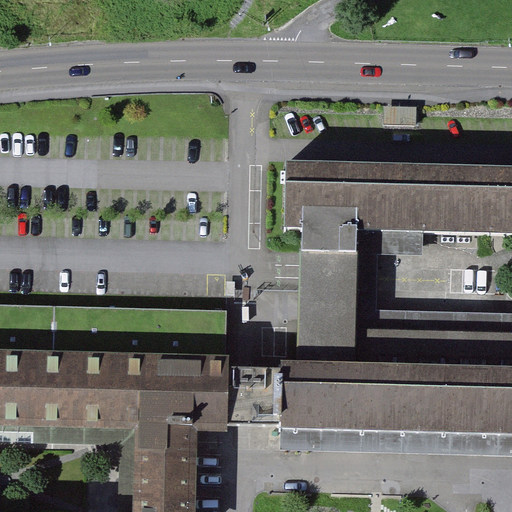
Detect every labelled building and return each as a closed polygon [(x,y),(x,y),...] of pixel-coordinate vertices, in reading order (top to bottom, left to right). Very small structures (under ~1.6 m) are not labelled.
[(511,177),(289,172),(288,238),(299,239),(359,240),(511,244),(511,177)] [(359,240),(299,239),(295,371),(355,373),(359,240)] [(0,359),(0,422),(148,427),(150,364),(0,359)] [(236,366),(150,364),(148,427),(204,428),(235,429),(235,419),(236,370),(236,366)] [(236,370),(235,419),(293,423),(295,371),(236,370)] [(511,377),(355,373),(295,371),(293,423),(293,436),(511,441),(511,377)] [(201,511),(204,428),(148,427),(145,511),(201,511)]
